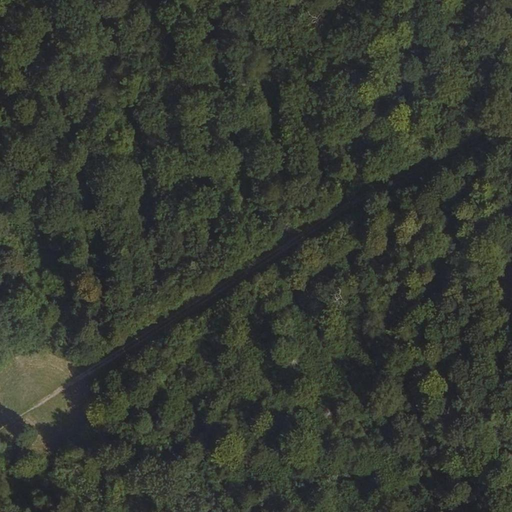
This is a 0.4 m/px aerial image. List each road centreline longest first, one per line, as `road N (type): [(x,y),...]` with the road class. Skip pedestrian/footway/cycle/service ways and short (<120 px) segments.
road 1 (track): [(511,130),(221,298),(0,440)]
road 2 (track): [(149,511),(34,388),(0,259)]
